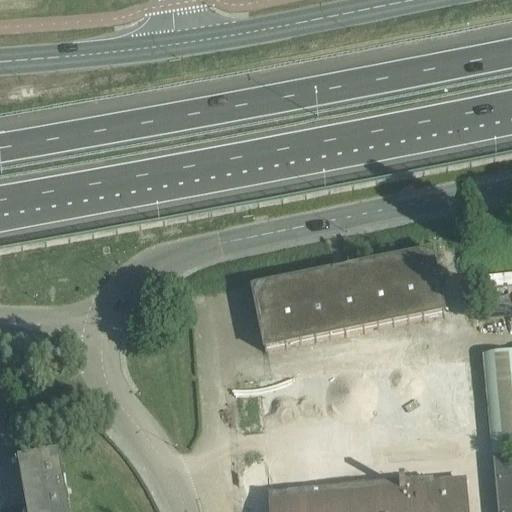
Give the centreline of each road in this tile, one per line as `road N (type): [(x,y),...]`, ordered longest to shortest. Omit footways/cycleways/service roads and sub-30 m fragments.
road 1 (motorway): [(0,200),(511,104)]
road 2 (motorway): [(511,54),(0,147)]
road 3 (secondary): [(102,341),(117,292),(172,255),(511,182)]
road 4 (secondary): [(175,43),(414,0)]
road 5 (residential): [(185,511),(158,453),(108,388),(102,341)]
road 6 (unknown): [(180,497),(217,451),(218,332)]
road 7 (secondary): [(0,60),(175,43)]
